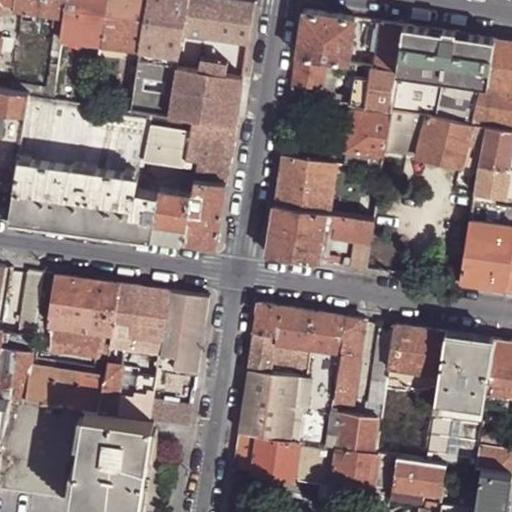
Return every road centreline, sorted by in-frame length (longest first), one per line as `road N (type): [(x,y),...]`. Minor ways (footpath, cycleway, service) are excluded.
road 1 (residential): [(234,283),(276,0)]
road 2 (residential): [(511,322),(234,283)]
road 3 (residential): [(234,283),(0,250)]
road 4 (residential): [(200,511),(234,283)]
